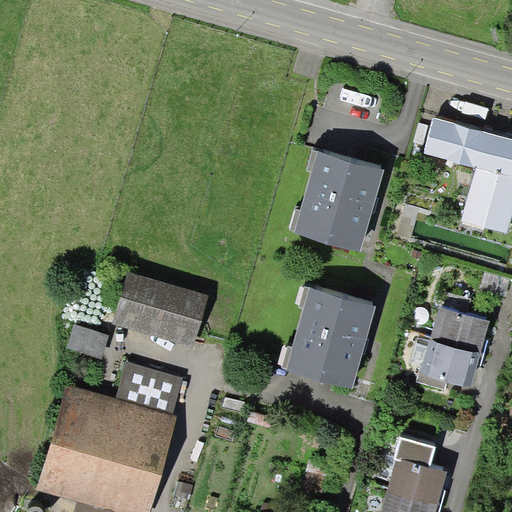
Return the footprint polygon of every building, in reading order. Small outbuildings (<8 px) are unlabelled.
[(511,132),(439,113),(428,152),(478,165),(465,217),(511,232),(511,132)] [(366,248),(390,165),(322,146),(296,226),(366,248)] [(218,291),(133,266),(114,322),(196,348),(218,291)] [(382,307),(317,288),(295,361),(359,385),(382,307)] [(482,310),(441,297),(431,340),(419,334),(409,364),(477,389),(488,349),(474,341),(482,310)] [(152,511),(183,409),(175,408),(185,373),(130,359),(121,395),(69,383),(36,485),(62,497),(57,511),(152,511)] [(441,511),(455,467),(396,449),(377,511),(441,511)]
